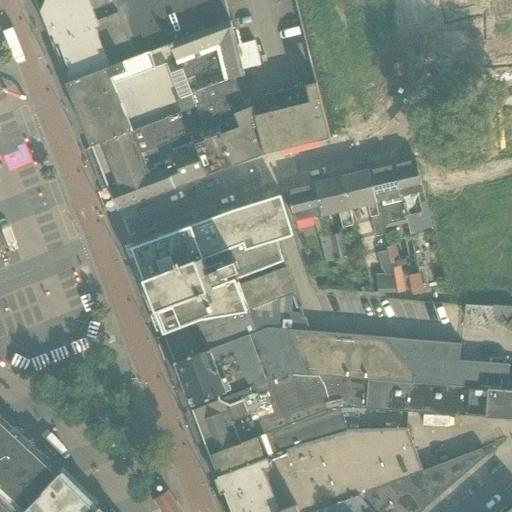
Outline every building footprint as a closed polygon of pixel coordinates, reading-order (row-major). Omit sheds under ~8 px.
[(73,67),(65,70),(67,75),(67,80),(68,82),(230,19),(225,0),(46,0),(52,14),(73,67)] [(341,0),(358,72),(346,74),(326,79),(323,80),(332,121),(335,120),(355,115),(384,109),(376,71),(403,65),(387,0),(341,0)] [(485,0),(445,0),(449,15),(487,7),(485,0)] [(68,82),(93,146),(239,89),(235,78),(245,74),(232,20),(231,20),(230,19),(68,82)] [(511,56),(510,22),(490,24),(493,63),(511,61),(511,56)] [(265,95),(269,110),(261,112),(256,113),(266,152),(270,151),(320,138),(320,139),(331,137),(317,82),(265,95)] [(93,146),(109,187),(150,171),(147,165),(159,160),(158,158),(196,143),(195,140),(208,135),(204,127),(223,120),(220,112),(245,103),(239,89),(93,146)] [(231,130),(229,131),(230,134),(234,133),(237,143),(227,147),(234,165),(266,153),(266,152),(256,113),(255,114),(252,105),(247,107),(236,112),(237,114),(226,119),(231,130)] [(196,143),(209,175),(234,165),(227,147),(237,143),(234,133),(230,134),(229,131),(231,130),(226,119),(223,120),(204,127),(208,135),(195,140),(196,143)] [(150,171),(109,187),(118,209),(209,175),(196,143),(158,158),(159,160),(147,165),(150,171)] [(96,192),(104,189),(87,149),(80,152),(96,192)] [(415,160),(396,164),(403,196),(402,196),(402,197),(408,223),(410,232),(411,232),(415,231),(425,229),(432,227),(426,202),(420,203),(418,192),(423,191),(423,187),(421,179),(416,159),(415,160)] [(396,164),(369,170),(383,229),(384,228),(408,223),(402,197),(402,196),(403,196),(396,164)] [(511,168),(428,188),(439,235),(511,217),(511,168)] [(369,170),(342,177),(349,207),(368,203),(374,230),(375,236),(384,234),(383,229),(369,170)] [(342,177),(315,183),(323,216),(339,212),(342,228),(349,226),(353,225),(350,208),(349,207),(342,177)] [(315,183),(288,190),(288,192),(292,209),(295,222),(314,218),(318,234),(319,234),(326,262),(335,260),(336,260),(338,259),(332,235),(331,235),(330,230),(326,231),(323,216),(315,183)] [(266,200),(244,207),(259,246),(274,265),(284,261),(284,260),(277,237),(285,234),(293,232),(282,195),(273,198),(266,200)] [(147,285),(149,291),(180,279),(199,278),(238,279),(237,278),(274,265),(259,246),(244,207),(236,209),(132,247),(147,285)] [(342,232),(332,235),(338,258),(345,256),(347,256),(342,232)] [(388,251),(378,253),(382,272),(383,271),(385,275),(393,275),(388,251)] [(149,291),(165,333),(196,320),(245,309),(303,314),(302,313),(301,307),(298,308),(286,267),(239,284),(238,279),(199,278),(180,279),(149,291)] [(402,273),(394,275),(397,294),(405,292),(402,273)] [(420,274),(409,277),(413,295),(424,293),(420,274)] [(378,291),(397,291),(394,275),(393,275),(385,275),(375,275),(378,291)] [(511,307),(465,305),(464,317),(473,325),(485,326),(493,319),(501,324),(511,314),(511,307)] [(165,333),(176,360),(207,348),(207,350),(268,327),(309,330),(306,317),(304,318),(303,314),(245,309),(196,320),(165,333)] [(289,373),(371,379),(454,386),(508,390),(510,365),(460,361),(462,344),(310,331),(309,330),(268,327),(207,350),(207,348),(176,360),(194,405),(230,391),(231,395),(238,392),(236,389),(255,381),(256,385),(289,373)] [(346,405),(346,404),(368,406),(371,379),(289,373),(256,385),(238,392),(231,395),(225,398),(195,409),(212,453),(330,408),(346,405)] [(452,414),(505,418),(511,419),(511,390),(508,390),(454,386),(371,379),(368,406),(452,414)] [(330,408),(212,453),(219,473),(348,430),(342,414),(340,407),(330,408)] [(48,462),(0,417),(0,511),(16,511),(57,470),(54,467),(54,468),(53,466),(48,462)] [(219,473),(234,511),(313,511),(359,495),(415,474),(424,470),(407,428),(348,430),(219,473)] [(415,474),(359,495),(374,511),(421,511),(487,455),(481,449),(424,470),(415,474)] [(99,511),(94,506),(57,470),(16,511),(99,511)] [(179,511),(166,491),(153,500),(161,511),(179,511)] [(313,511),(374,511),(359,495),(313,511)]
